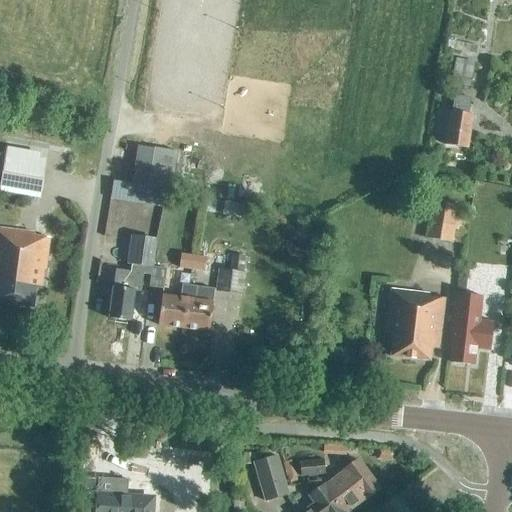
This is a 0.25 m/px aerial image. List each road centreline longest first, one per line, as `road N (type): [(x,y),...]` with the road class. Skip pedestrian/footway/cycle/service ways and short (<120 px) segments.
road 1 (secondary): [(505,429),(70,383)]
road 2 (unclassified): [(70,383),(133,0)]
